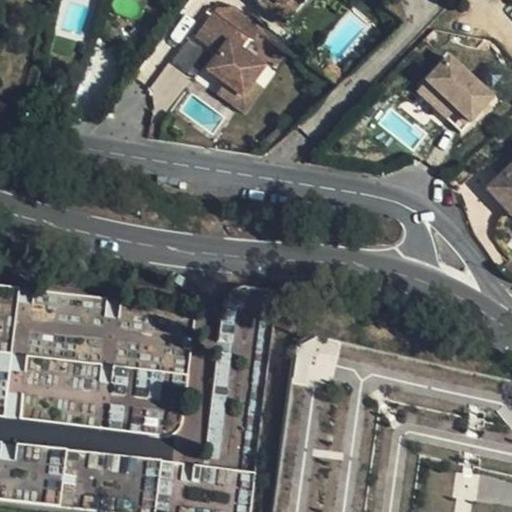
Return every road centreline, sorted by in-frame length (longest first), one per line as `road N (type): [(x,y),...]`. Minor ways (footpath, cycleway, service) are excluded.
road 1 (secondary): [(0,213),(154,247),(434,275)]
road 2 (residential): [(0,136),(364,197),(420,215)]
road 3 (residential): [(511,318),(420,215)]
